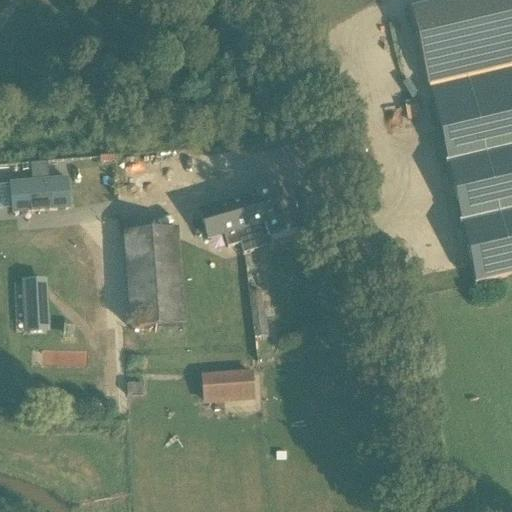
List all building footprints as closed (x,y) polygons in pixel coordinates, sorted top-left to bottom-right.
[(511,0),(458,0),(410,11),(427,87),(511,67),(511,0)] [(511,277),(511,69),(429,90),(434,118),(474,286),(511,277)] [(48,219),(88,219),(88,179),(48,179),(48,219)] [(269,243),(302,233),(288,187),(256,196),(256,197),(199,214),(207,241),(223,237),(227,250),(268,237),(269,243)] [(131,332),(182,328),(175,231),(124,235),(131,332)] [(27,284),(29,332),(45,331),(43,283),(27,284)] [(252,373),(200,377),(203,408),(254,404),(252,373)]
